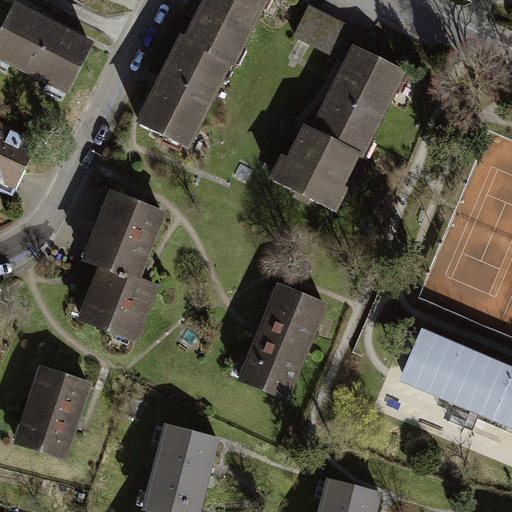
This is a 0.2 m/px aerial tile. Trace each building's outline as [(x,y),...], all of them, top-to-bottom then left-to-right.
[(208,0),(188,42),(228,62),(231,63),(262,0),(208,0)] [(15,5),(0,36),(0,63),(69,98),(96,46),(15,5)] [(351,30),(309,9),(295,36),(335,57),(351,30)] [(186,147),(228,62),(188,42),(182,39),(140,124),(186,147)] [(355,51),(313,134),(351,153),(360,157),(401,73),(355,51)] [(36,144),(0,127),(0,190),(12,196),(36,144)] [(336,185),(351,153),(313,134),(306,131),(290,164),(284,161),(274,180),(332,208),(342,188),(336,185)] [(103,268),(83,318),(134,338),(153,287),(135,280),(161,214),(112,195),(86,261),(103,268)] [(275,287),(240,378),(285,395),(320,305),(275,287)] [(511,365),(422,328),(399,381),(511,428),(511,365)] [(41,370),(16,442),(62,458),(87,386),(41,370)] [(148,510),(152,511),(154,511),(196,511),(215,439),(169,428),(165,445),(162,445),(153,481),(156,482),(148,510)] [(373,511),(378,494),(332,483),(328,500),(325,499),(321,511),(373,511)]
